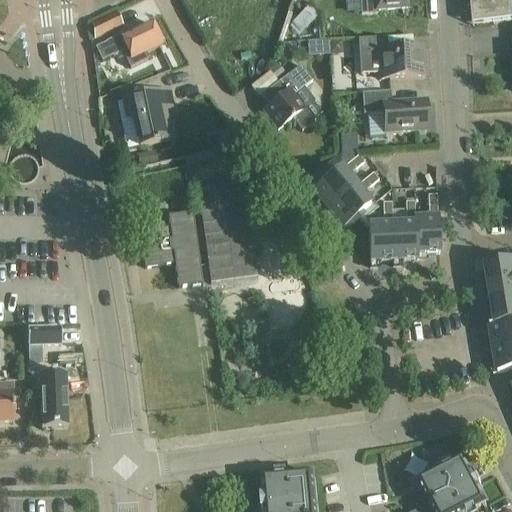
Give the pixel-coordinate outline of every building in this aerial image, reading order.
[(360,0),(361,16),(378,15),(377,11),(387,10),(406,9),(405,0),(360,0)] [(511,0),(470,0),(473,27),(511,22),(511,0)] [(116,15),(93,26),(95,40),(122,27),(116,15)] [(106,44),(95,50),(102,63),(113,58),(122,54),(130,70),(149,61),(146,55),(161,48),(150,25),(136,32),(134,28),(118,36),(119,38),(106,44)] [(380,81),(405,80),(425,78),(422,48),(387,51),(386,39),(358,41),(360,76),(380,74),(380,81)] [(277,85),(261,97),(269,108),(263,113),(278,132),(292,121),(302,133),(314,124),(313,122),(304,111),(305,111),(313,105),(314,104),(303,89),(312,82),(301,67),(287,78),(279,84),(277,85)] [(139,149),(170,142),(164,113),(174,110),(170,93),(123,103),(127,121),(132,119),(139,149)] [(370,94),(361,95),(363,116),(368,116),(369,139),(384,138),(384,135),(408,134),(428,132),(426,102),(391,105),(390,93),(370,94)] [(233,148),(219,151),(222,163),(236,160),(233,148)] [(350,176),(364,164),(359,158),(345,169),(338,174),(332,179),(326,184),(319,189),(313,194),(326,210),(322,213),(324,216),(328,213),(327,212),(359,186),(350,176)] [(338,174),(345,169),(337,159),(330,164),(338,174)] [(332,179),(338,174),(330,164),(324,169),(332,179)] [(326,184),(332,179),(324,169),(318,174),(326,184)] [(319,189),(326,184),(318,174),(311,179),(319,189)] [(345,229),(348,233),(359,223),(356,219),(374,205),(365,193),(378,182),(373,175),(359,186),(327,212),(328,213),(340,228),(336,231),(339,234),(345,229)] [(313,194),(319,189),(311,179),(305,184),(313,194)] [(242,185),(197,191),(210,286),(257,279),(242,185)] [(418,256),(439,256),(436,197),(428,197),(428,215),(414,216),(416,261),(419,261),(418,256)] [(416,261),(414,216),(414,204),(405,204),(406,222),(392,223),(392,264),(392,268),(396,268),(396,263),(416,263),(416,261)] [(392,264),(392,223),(391,205),(382,205),(383,223),(368,224),(370,269),(373,269),(373,264),(392,264)] [(192,214),(168,218),(169,230),(139,233),(144,270),(174,266),(177,290),(202,287),(192,214)] [(511,265),(487,270),(490,285),(511,281),(511,265)] [(496,327),(511,324),(511,281),(490,285),(496,327)] [(511,324),(496,327),(491,328),(494,349),(494,351),(511,347),(511,324)] [(40,335),(41,347),(65,345),(64,333),(40,335)] [(494,349),(489,349),(490,353),(493,372),(493,375),(511,372),(511,347),(494,351),(494,349)] [(66,375),(39,376),(41,431),(67,430),(66,375)] [(0,424),(14,424),(13,404),(13,384),(0,384),(0,424)] [(484,511),(483,509),(487,507),(478,490),(480,489),(482,489),(475,477),(474,477),(474,478),(472,479),(464,462),(419,485),(430,507),(420,511),(484,511)] [(265,500),(261,500),(262,503),(262,511),(316,511),(313,477),(290,479),(273,481),(264,481),(265,500)]
